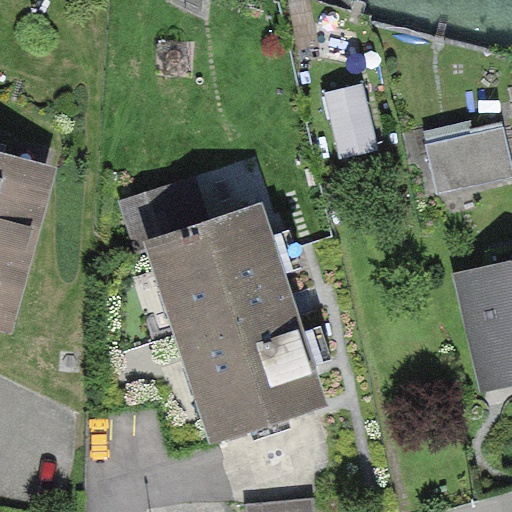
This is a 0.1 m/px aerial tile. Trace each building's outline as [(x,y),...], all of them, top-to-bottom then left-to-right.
[(336,87),(350,151),(386,143),(372,79),(336,87)] [(511,117),(435,134),(447,192),(511,177),(511,117)] [(0,337),(6,339),(52,180),(0,165),(0,337)] [(270,205),(145,247),(214,452),(339,410),(270,205)] [(511,261),(456,275),(486,397),(511,390),(511,261)]
